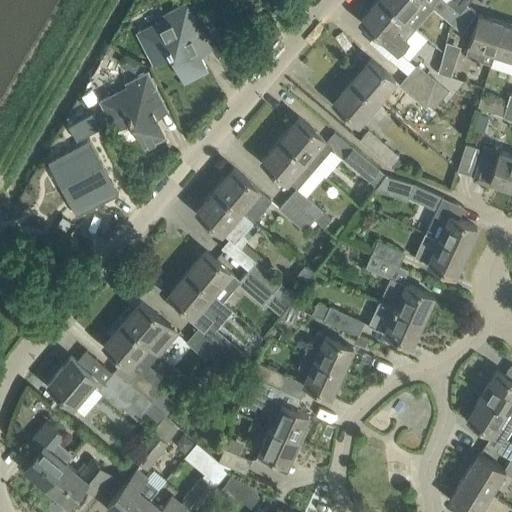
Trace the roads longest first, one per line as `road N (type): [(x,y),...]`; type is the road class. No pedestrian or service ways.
road 1 (residential): [(0,393),(331,0)]
road 2 (residential): [(440,369),(391,380),(348,426),(338,480),(345,511)]
road 3 (track): [(0,171),(101,0)]
